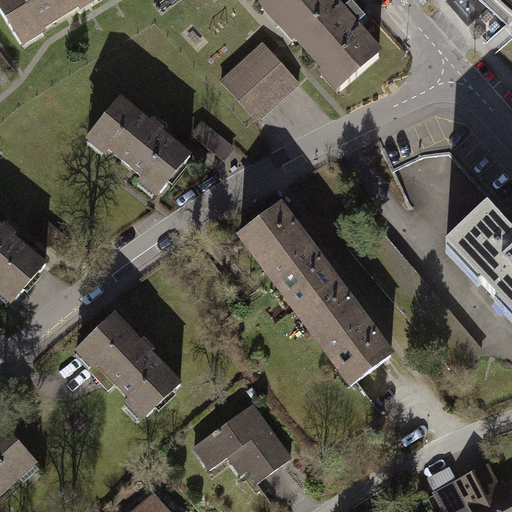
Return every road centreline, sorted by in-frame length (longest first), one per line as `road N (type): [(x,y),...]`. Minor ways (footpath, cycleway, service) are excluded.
road 1 (residential): [(451,75),(124,261),(0,368)]
road 2 (residential): [(511,417),(448,443),(329,511)]
